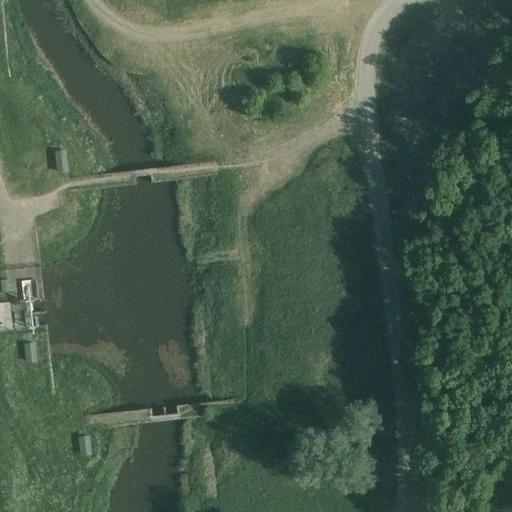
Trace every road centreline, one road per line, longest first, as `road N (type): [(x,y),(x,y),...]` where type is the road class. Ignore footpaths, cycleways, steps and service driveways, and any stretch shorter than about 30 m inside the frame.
road 1 (unclassified): [(413,511),(367,66),(373,36),(405,0)]
road 2 (track): [(363,0),(162,39),(116,21),(97,0)]
